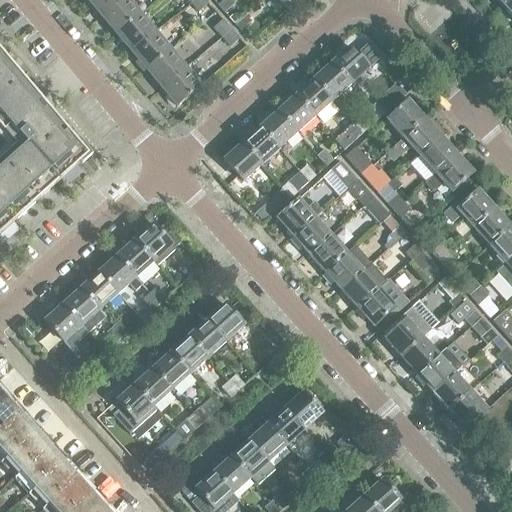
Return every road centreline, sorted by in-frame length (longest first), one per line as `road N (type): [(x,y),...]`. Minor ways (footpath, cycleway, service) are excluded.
road 1 (residential): [(477,511),(168,169)]
road 2 (residential): [(168,169),(359,0)]
road 3 (residential): [(154,511),(0,340)]
road 4 (residential): [(0,317),(168,169)]
road 5 (residential): [(168,169),(26,0)]
road 6 (residential): [(468,114),(371,0)]
